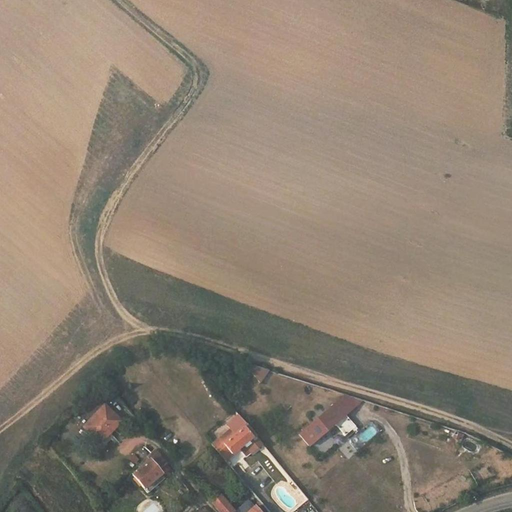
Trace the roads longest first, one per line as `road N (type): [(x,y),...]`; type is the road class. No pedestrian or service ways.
road 1 (track): [(0,429),(97,350),(146,330),(175,331),(467,423),(511,445)]
road 2 (track): [(146,330),(109,290),(99,232),(117,189),(195,89),(197,70),(120,0)]
